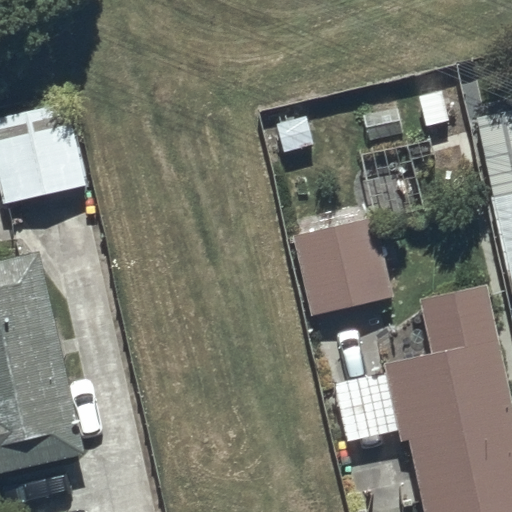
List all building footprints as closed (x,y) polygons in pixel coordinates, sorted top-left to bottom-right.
[(68,91),(0,105),(0,192),(1,197),(87,178),(68,91)] [(511,156),(486,162),(511,281),(511,156)] [(375,207),(293,224),(311,309),(393,291),(375,207)] [(0,459),(83,441),(39,238),(0,246),(0,459)] [(511,511),(511,401),(490,290),(425,303),(435,356),(389,365),(393,381),(338,392),(349,447),(403,436),(405,446),(415,444),(428,511),(511,511)]
